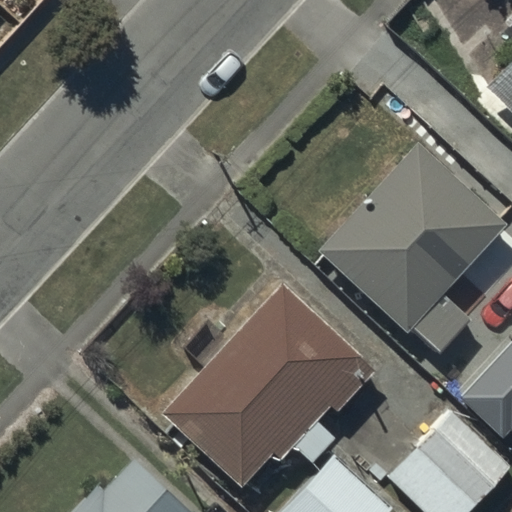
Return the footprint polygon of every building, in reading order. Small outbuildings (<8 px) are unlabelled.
[(511,66),(482,97),(491,105),(485,111),(505,130),(511,123),(511,66)] [(316,260),(404,340),(409,335),(435,361),(469,327),(438,296),(501,233),(418,149),(359,207),(364,213),(316,260)] [(197,351),(153,398),(232,472),(264,438),(270,444),(284,429),(303,447),(326,423),(307,405),(320,391),(328,398),(367,356),(276,271),(223,328),(210,316),(186,341),(197,351)] [(511,320),(452,384),(496,425),(505,416),(511,422),(511,320)] [(453,511),(506,454),(448,401),(385,470),(430,511),(453,511)] [(372,511),(384,499),(325,445),(268,507),(273,511),(372,511)] [(92,469),(51,511),(178,511),(185,505),(124,447),(98,475),(92,469)]
